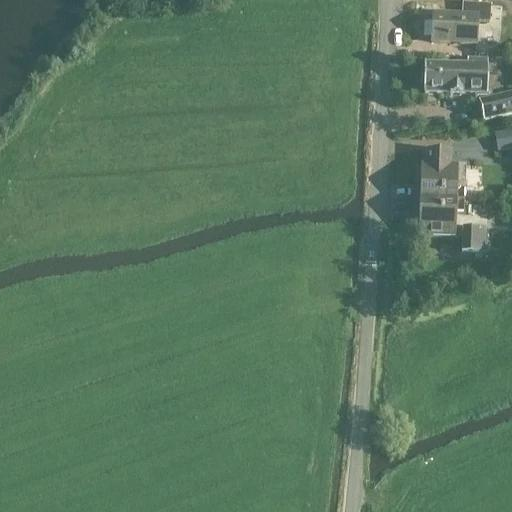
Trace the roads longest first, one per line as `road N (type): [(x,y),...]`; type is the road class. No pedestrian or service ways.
road 1 (residential): [(369,301),(383,0)]
road 2 (unclassified): [(353,511),(369,301)]
